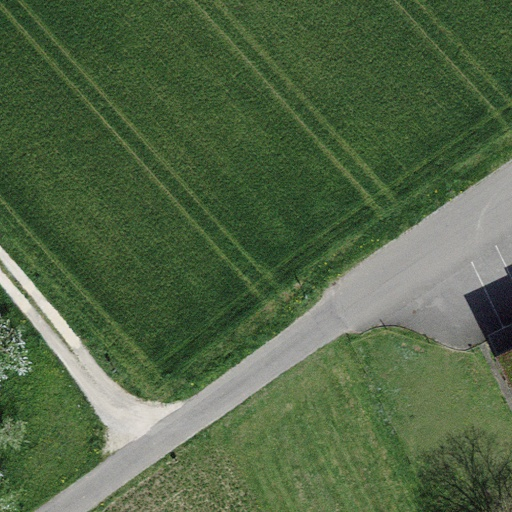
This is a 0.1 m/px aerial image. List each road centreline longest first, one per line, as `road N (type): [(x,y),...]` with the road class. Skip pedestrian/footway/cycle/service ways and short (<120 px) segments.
road 1 (residential): [(511,203),(148,450)]
road 2 (track): [(148,450),(0,274)]
